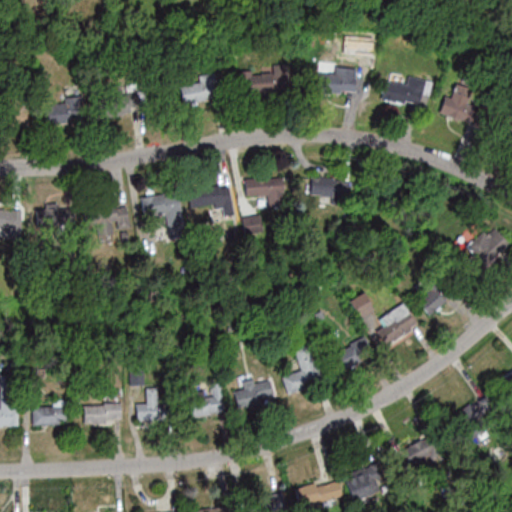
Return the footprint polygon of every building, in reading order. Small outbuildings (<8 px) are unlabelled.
[(319,92),(356,92),(356,69),(319,69),(319,92)] [(283,90),(283,71),(239,72),(240,91),(283,90)] [(406,84),(385,79),(381,99),(420,106),(426,79),(408,76),(406,84)] [(221,98),(218,77),(180,81),(182,102),(221,98)] [(477,87),(444,87),(444,117),(477,117),(477,87)] [(106,93),(108,114),(140,111),(138,89),(106,93)] [(25,122),(25,101),(4,101),(4,122),(25,122)] [(80,102),(45,102),(45,120),(80,120),(80,102)] [(245,197),(266,196),(266,206),(287,205),(286,176),(245,177),(245,197)] [(310,196),(348,196),(348,178),(310,178),(310,196)] [(222,214),(233,213),(228,183),(191,189),(194,209),(221,204),(222,214)] [(140,199),(146,219),(178,210),(173,190),(140,199)] [(127,202),(93,206),(98,241),(112,239),(111,231),(130,228),(127,202)] [(36,233),(75,233),(75,208),(36,208),(36,233)] [(22,209),(0,209),(0,234),(22,235),(22,209)] [(466,244),(480,266),(510,248),(496,226),(466,244)] [(431,315),(449,296),(433,280),(414,299),(431,315)] [(372,308),(363,296),(351,304),(360,317),(372,308)] [(414,326),(406,304),(378,314),(382,326),(379,327),(382,338),(414,326)] [(332,353),(343,372),(376,354),(366,335),(332,353)] [(287,393),(322,382),(310,344),(294,348),(300,370),(282,375),(287,393)] [(511,370),(503,379),(511,388),(511,370)] [(233,390),(238,407),(274,396),(267,376),(243,384),(244,386),(233,390)] [(225,411),(221,384),(212,386),(213,393),(185,397),(188,416),(225,411)] [(136,420),(165,420),(165,400),(158,400),(158,386),(146,386),(146,401),(136,401),(136,420)] [(32,406),(32,424),(68,424),(68,400),(52,400),(52,406),(32,406)] [(462,436),(498,424),(490,400),(454,411),(462,436)] [(121,402),(83,402),(83,422),(121,422),(121,402)] [(0,425),(17,425),(17,406),(2,406),(2,407),(0,407),(0,425)] [(418,472),(446,449),(430,430),(402,453),(418,472)] [(345,474),(351,498),(383,489),(377,466),(345,474)] [(300,506),(341,495),(336,476),(295,488),(300,506)] [(256,511),(285,511),(282,491),(254,497),(256,511)]
